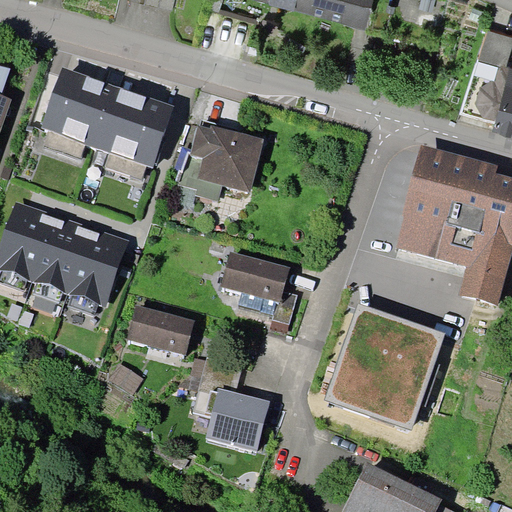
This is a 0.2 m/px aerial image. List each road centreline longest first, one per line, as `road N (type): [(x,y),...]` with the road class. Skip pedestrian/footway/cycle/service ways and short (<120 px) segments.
road 1 (residential): [(0,10),(388,117)]
road 2 (residential): [(388,117),(297,379),(305,446)]
road 3 (residential): [(388,117),(511,150)]
